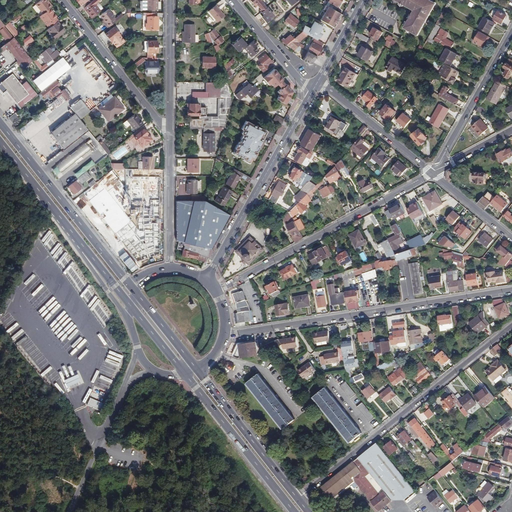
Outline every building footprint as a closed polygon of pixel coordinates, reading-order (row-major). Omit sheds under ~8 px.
[(43,13),(50,8),(52,6),(49,3),(48,3),(45,0),(41,0),(36,4),(43,13)] [(147,0),(148,9),(158,10),(157,0),(147,0)] [(261,12),(267,8),(260,0),(250,0),(256,6),(257,5),(261,10),(260,10),(261,12)] [(328,0),(325,5),(335,10),(337,6),(339,7),(341,4),(340,2),(340,0),(328,0)] [(407,25),(420,32),(436,3),(432,1),(430,0),(396,0),(401,2),(404,5),(415,11),(412,15),(410,19),(408,22),(407,25)] [(84,8),(93,17),(101,11),(95,3),(95,4),(92,1),(84,8)] [(224,15),(215,4),(208,10),(217,21),(224,15)] [(320,21),(334,29),(341,14),(335,10),(325,5),(320,15),(322,16),(320,21)] [(57,21),(59,20),(57,18),(58,17),(50,8),(43,13),(40,16),(50,27),(57,21)] [(105,23),(108,27),(116,21),(113,17),(115,16),(108,8),(101,15),(104,18),(107,22),(105,23)] [(274,16),(267,8),(261,12),(260,14),(267,22),(274,16)] [(507,15),(499,11),(498,12),(493,10),(491,14),(495,17),(494,19),(502,24),(507,15)] [(154,13),(147,13),(147,24),(146,24),(146,29),(158,29),(158,17),(154,17),(154,13)] [(297,21),(289,14),(284,19),(293,27),(297,21)] [(495,23),(485,17),(479,27),(489,33),(495,23)] [(0,30),(9,41),(13,38),(14,37),(5,25),(0,19),(0,30)] [(60,25),(57,21),(50,27),(46,31),(54,40),(65,31),(60,25)] [(15,36),(26,27),(25,25),(17,32),(10,22),(6,26),(15,36)] [(182,37),(182,42),(195,42),(194,23),(184,24),(184,31),(184,38),(182,37)] [(315,38),(317,39),(320,34),(317,32),(321,26),(318,24),(317,25),(314,23),(310,30),(304,27),(301,31),(308,34),(311,36),(315,38)] [(436,24),(429,37),(432,39),(439,26),(436,24)] [(418,35),(420,32),(407,25),(406,26),(405,28),(418,35)] [(120,34),(114,27),(106,33),(112,41),(120,34)] [(213,28),(209,32),(213,41),(214,39),(218,43),(222,39),(213,28)] [(384,33),(374,28),(370,35),(380,41),(384,33)] [(441,41),(440,44),(451,50),(453,45),(448,42),(449,40),(446,39),(449,33),(441,29),(437,37),(436,36),(435,38),(441,41)] [(0,30),(0,32),(7,42),(9,41),(0,30)] [(308,34),(301,31),(295,37),(287,44),(294,51),(295,50),(299,46),(301,45),(299,43),(308,34)] [(205,33),(208,42),(213,41),(209,32),(205,33)] [(357,32),(356,35),(367,42),(369,39),(357,32)] [(488,36),(480,32),(474,42),(482,46),(488,36)] [(26,46),(34,40),(30,35),(22,41),(26,46)] [(287,44),(295,37),(294,35),(292,37),(290,35),(283,42),(286,45),(287,44)] [(244,48),(248,44),(241,36),(233,43),(240,51),(244,48)] [(396,39),(391,37),(390,38),(388,37),(387,40),(389,41),(387,45),(391,47),(396,39)] [(19,60),(16,62),(22,69),(31,61),(13,38),(9,41),(7,42),(0,48),(0,54),(8,48),(16,58),(16,57),(19,60)] [(316,56),(323,43),(317,39),(315,38),(308,51),(316,56)] [(257,44),(254,39),(248,44),(244,48),(251,56),(258,50),(255,46),(257,44)] [(147,57),(156,57),(156,52),(158,52),(157,41),(144,41),(144,45),(147,45),(147,57)] [(24,49),(27,53),(33,47),(30,43),(24,49)] [(377,53),(364,46),(359,55),(371,63),(377,53)] [(53,54),(48,48),(37,56),(40,59),(43,57),(46,62),(47,61),(48,63),(59,54),(56,50),(53,54)] [(456,56),(444,49),(439,58),(451,65),(456,56)] [(309,64),(312,62),(316,56),(308,51),(306,54),(304,52),(302,56),(304,58),(302,60),(309,64)] [(214,67),(215,54),(202,54),(202,67),(214,67)] [(265,70),(267,68),(269,66),(267,64),(271,61),(265,54),(259,58),(264,63),(261,66),(265,70)] [(158,62),(164,62),(164,57),(156,57),(147,57),(143,57),(134,63),(137,67),(144,61),(145,62),(146,72),(157,73),(158,62)] [(407,65),(393,57),(386,69),(392,72),(393,69),(402,74),(407,65)] [(33,81),(40,91),(70,68),(62,58),(33,81)] [(231,58),(223,65),(227,68),(229,66),(229,65),(234,61),(231,58)] [(33,60),(42,72),(44,71),(35,59),(33,60)] [(222,69),(227,80),(228,80),(227,77),(230,76),(229,71),(225,72),(223,66),(222,67),(222,69)] [(459,71),(448,66),(443,76),(450,80),(449,81),(454,84),(456,79),(454,78),(455,76),(457,76),(459,71)] [(348,87),(356,73),(346,68),(338,82),(348,87)] [(219,82),(227,82),(227,80),(222,69),(218,69),(216,69),(216,74),(218,74),(219,82)] [(283,79),(274,69),(263,78),(268,85),(271,83),(274,87),(278,84),(282,80),(283,79)] [(10,87),(25,105),(37,95),(26,81),(21,85),(12,73),(1,82),(1,83),(0,83),(0,89),(3,93),(6,90),(10,87)] [(359,75),(356,73),(348,87),(351,89),(359,75)] [(260,74),(255,78),(259,83),(264,80),(260,74)] [(286,104),(292,91),(287,84),(286,85),(282,80),(278,84),(281,88),(277,92),(279,94),(277,99),(286,104)] [(507,86),(497,80),(491,93),(490,96),(489,95),(487,99),(496,104),(507,86)] [(200,82),(195,82),(194,91),(209,91),(209,82),(200,82)] [(209,97),(215,97),(220,97),(224,97),(227,82),(219,82),(209,82),(209,91),(209,97)] [(48,94),(53,101),(61,95),(65,101),(71,97),(64,89),(60,91),(54,83),(41,94),(44,97),(48,94)] [(250,96),(258,89),(249,84),(236,94),(240,98),(246,92),(250,96)] [(457,104),(463,108),(465,105),(458,102),(459,100),(447,92),(449,88),(445,86),(440,95),(441,96),(457,104)] [(6,90),(21,108),(25,105),(10,87),(6,90)] [(365,89),(360,94),(364,97),(363,98),(368,101),(366,104),(370,107),(377,99),(369,91),(368,92),(365,89)] [(110,94),(96,105),(108,121),(124,108),(119,102),(118,103),(110,94)] [(221,127),(224,127),(232,97),(224,97),(220,97),(220,116),(207,116),(207,106),(200,106),(200,114),(200,119),(190,119),(190,127),(204,127),(221,127)] [(80,99),(70,107),(75,113),(79,119),(89,111),(80,99)] [(188,114),(200,114),(200,106),(200,103),(188,103),(188,114)] [(396,111),(388,104),(381,113),(389,120),(396,111)] [(449,109),(440,104),(429,122),(438,127),(449,109)] [(450,109),(449,109),(438,127),(439,128),(450,109)] [(42,111),(37,115),(41,121),(46,117),(42,111)] [(12,124),(19,118),(14,113),(8,118),(12,124)] [(79,119),(75,113),(50,133),(62,148),(87,128),(79,119)] [(135,113),(127,119),(134,129),(143,122),(140,119),(135,113)] [(405,128),(412,120),(404,113),(397,121),(405,128)] [(335,119),(333,117),(326,129),(334,133),(333,135),(336,136),(341,128),(343,129),(347,124),(342,121),(341,122),(338,120),(338,118),(336,118),(335,119)] [(22,131),(34,120),(32,118),(20,129),(22,131)] [(486,126),(479,118),(471,125),(478,133),(486,126)] [(263,135),(266,131),(257,126),(256,126),(246,121),(242,129),(243,130),(241,134),(244,136),(240,143),(239,142),(235,149),(236,150),(235,153),(244,158),(244,159),(249,162),(251,159),(253,160),(257,153),(256,152),(259,147),(260,148),(264,140),(263,140),(265,136),(263,135)] [(280,124),(276,134),(280,136),(284,126),(280,124)] [(363,134),(369,128),(365,125),(360,132),(363,134)] [(152,139),(142,127),(132,134),(142,146),(152,139)] [(221,130),(221,127),(204,127),(204,151),(209,151),(209,149),(214,150),(214,130),(221,130)] [(301,145),(312,151),(321,136),(310,129),(301,145)] [(428,138),(420,129),(418,132),(417,131),(412,135),(421,146),(426,141),(425,140),(428,138)] [(360,138),(351,148),(363,157),(370,149),(364,144),(365,141),(360,138)] [(101,140),(98,142),(104,150),(107,147),(101,140)] [(76,150),(81,157),(90,149),(85,143),(76,150)] [(310,152),(302,147),(299,152),(300,152),(295,160),(303,165),(310,152)] [(384,167),(390,159),(383,154),(385,152),(380,148),(372,158),(384,167)] [(511,158),(511,149),(511,148),(507,150),(507,149),(497,154),(501,162),(511,157),(511,158)] [(83,159),(81,157),(76,150),(70,155),(76,161),(77,163),(83,159)] [(62,172),(76,161),(70,155),(57,166),(62,172)] [(143,157),(143,169),(154,169),(154,157),(143,157)] [(198,158),(188,158),(188,172),(198,172),(198,158)] [(337,165),(340,169),(343,167),(348,176),(350,174),(342,160),(340,161),(337,165)] [(392,169),(401,176),(407,168),(399,161),(392,169)] [(336,167),(327,175),(331,183),(342,177),(336,167)] [(235,168),(226,183),(233,188),(240,177),(249,182),(251,178),(235,168)] [(304,172),(297,168),(294,172),(292,177),(300,183),(302,182),(303,181),(303,179),(301,178),(304,172)] [(87,171),(77,179),(78,179),(69,187),(75,193),(84,186),(82,184),(91,176),(87,171)] [(485,173),(474,173),(474,178),(475,179),(474,183),(475,183),(484,184),(484,179),(485,179),(485,173)] [(158,228),(157,228),(158,218),(159,218),(159,217),(160,216),(160,215),(160,182),(160,181),(159,180),(158,179),(157,179),(143,179),(142,179),(141,180),(140,181),(140,182),(140,215),(140,216),(140,217),(141,217),(141,218),(142,218),(143,218),(144,218),(144,231),(137,234),(129,224),(130,223),(131,222),(131,221),(131,220),(130,219),(107,191),(107,190),(106,190),(105,190),(104,190),(92,200),(91,200),(91,201),(91,202),(92,203),(115,232),(116,232),(116,233),(117,233),(118,232),(124,240),(124,241),(123,241),(123,242),(123,243),(124,243),(124,244),(138,262),(139,262),(140,262),(158,254),(159,253),(160,253),(160,252),(160,250),(160,231),(160,230),(160,229),(159,229),(158,228)] [(308,194),(309,196),(325,181),(324,179),(312,190),(308,194)] [(188,184),(188,194),(197,194),(197,180),(188,180),(188,184)] [(364,193),(374,187),(371,181),(367,184),(365,181),(359,184),(364,193)] [(276,194),(272,202),(279,206),(282,200),(281,199),(283,197),(285,198),(287,194),(285,193),(286,191),(287,192),(289,188),(282,183),(278,190),(275,188),(273,192),(276,194)] [(226,201),(232,191),(224,186),(218,197),(217,197),(215,200),(224,205),(225,201),(226,201)] [(325,200),(336,193),(332,187),(321,193),(325,200)] [(297,198),(301,201),(308,194),(303,191),(297,198)] [(435,192),(423,199),(431,212),(443,205),(435,192)] [(478,204),(485,210),(491,203),(495,197),(489,192),(483,199),(482,199),(478,204)] [(290,212),(292,216),(300,211),(302,214),(309,210),(306,206),(312,202),(309,196),(308,194),(301,201),(290,212)] [(495,197),(491,203),(501,211),(508,204),(497,195),(495,197)] [(231,215),(208,202),(210,199),(207,198),(205,201),(206,197),(192,197),(192,201),(176,201),(176,240),(179,241),(177,248),(183,250),(182,255),(187,256),(187,255),(197,258),(198,253),(199,253),(197,259),(205,261),(206,255),(208,255),(209,248),(211,249),(231,215)] [(413,220),(423,214),(417,202),(413,205),(413,206),(410,208),(407,210),(413,220)] [(394,220),(405,214),(400,204),(388,210),(392,216),(394,220)] [(270,214),(264,210),(260,216),(266,220),(270,214)] [(454,225),(460,217),(454,211),(447,219),(454,225)] [(293,236),(296,242),(304,238),(300,230),(296,223),(294,220),(289,224),(294,234),(293,236)] [(296,223),(300,230),(305,228),(301,220),(296,223)] [(466,239),(472,232),(464,225),(462,226),(460,224),(453,231),(456,234),(457,232),(466,239)] [(396,235),(387,240),(396,255),(401,253),(397,245),(402,242),(401,239),(399,240),(396,235),(398,234),(401,232),(396,225),(392,227),(396,235)] [(356,249),(366,244),(359,231),(349,236),(356,249)] [(485,233),(479,240),(488,247),(494,240),(485,233)] [(426,244),(421,235),(407,243),(411,250),(415,248),(419,247),(426,244)] [(439,244),(453,248),(456,245),(446,236),(439,244)] [(264,250),(251,237),(237,251),(244,259),(243,261),(244,262),(245,263),(247,262),(250,264),(264,250)] [(384,248),(389,257),(396,255),(387,240),(377,246),(379,249),(380,248),(381,249),(384,248)] [(511,258),(511,253),(509,252),(508,253),(505,250),(506,249),(500,244),(496,249),(507,259),(510,261),(511,260),(511,259),(511,258)] [(58,261),(65,250),(59,246),(52,257),(58,261)] [(313,266),(330,256),(325,247),(308,256),(313,266)] [(401,253),(396,255),(398,261),(409,257),(416,254),(415,248),(411,250),(401,253)] [(339,256),(339,257),(343,264),(344,265),(347,264),(351,261),(352,261),(347,251),(339,256)] [(458,266),(462,267),(466,268),(466,266),(464,258),(453,255),(453,253),(449,254),(445,254),(445,259),(454,258),(454,261),(459,262),(458,266)] [(389,257),(379,261),(375,262),(377,269),(384,267),(384,269),(386,268),(387,270),(390,270),(391,268),(398,267),(398,261),(396,255),(389,257)] [(62,268),(73,284),(67,291),(78,284),(78,283),(80,285),(85,280),(82,278),(83,277),(81,274),(79,272),(73,263),(72,262),(69,258),(62,268)] [(371,263),(361,267),(342,273),(345,293),(347,293),(348,303),(349,303),(350,310),(360,309),(359,303),(359,302),(360,302),(359,299),(361,299),(360,291),(350,292),(348,279),(362,274),(374,270),(371,263)] [(415,294),(415,295),(423,294),(421,276),(422,276),(421,273),(420,273),(419,263),(410,265),(415,294)] [(281,273),(285,280),(298,272),(296,268),(294,269),(292,266),(281,273)] [(504,273),(488,275),(489,282),(497,281),(498,284),(506,283),(504,273)] [(477,274),(467,276),(469,286),(479,285),(478,281),(480,281),(480,278),(478,278),(477,274)] [(430,278),(431,290),(436,289),(436,287),(443,286),(442,277),(430,278)] [(455,291),(465,290),(464,281),(454,282),(454,278),(448,278),(450,292),(455,291)] [(272,295),(273,298),(282,293),(277,286),(279,285),(277,282),(276,283),(275,282),(272,284),(271,283),(268,285),(269,286),(266,287),(271,295),(272,295)] [(333,284),(328,285),(332,305),(345,303),(343,293),(335,294),(333,284)] [(105,325),(114,316),(102,305),(100,307),(97,304),(102,299),(91,288),(82,297),(94,309),(93,310),(96,313),(95,315),(105,325)] [(233,294),(237,303),(242,301),(244,301),(240,291),(233,294)] [(324,292),(317,293),(319,307),(327,306),(324,292)] [(49,294),(43,301),(48,306),(55,299),(49,294)] [(309,295),(294,298),(295,307),(302,306),(302,308),(311,306),(309,295)] [(503,304),(502,299),(495,300),(496,307),(500,319),(510,315),(506,303),(503,304)] [(289,304),(276,306),(277,316),(286,315),(290,315),(289,304)] [(247,306),(238,308),(239,312),(238,312),(240,322),(250,321),(248,307),(247,306)] [(474,336),(489,323),(486,319),(485,312),(470,323),(475,330),(472,333),(474,336)] [(440,318),(441,325),(454,323),(453,316),(448,317),(448,316),(440,318)] [(403,327),(405,327),(405,321),(392,323),(393,328),(399,327),(399,330),(389,332),(391,345),(398,344),(397,343),(406,342),(405,330),(403,330),(403,327)] [(416,344),(417,349),(432,342),(431,339),(423,342),(421,330),(415,330),(415,328),(410,329),(412,344),(416,344)] [(331,341),(330,336),(329,331),(315,333),(316,343),(331,341)] [(363,342),(363,345),(362,345),(363,350),(370,349),(370,352),(376,351),(375,344),(374,341),(372,332),(359,334),(360,342),(363,342)] [(283,344),(284,349),(298,347),(297,337),(280,340),(283,344)] [(280,339),(265,345),(267,351),(277,347),(283,344),(280,340),(280,339)] [(240,344),(234,356),(239,358),(260,354),(258,341),(240,344)] [(341,343),(343,357),(347,357),(348,356),(347,351),(353,350),(352,341),(341,343)] [(79,354),(89,344),(86,342),(77,352),(79,354)] [(376,351),(378,367),(391,361),(394,359),(394,356),(380,362),(379,355),(378,355),(378,353),(391,351),(390,342),(375,344),(376,351)] [(499,354),(499,355),(504,351),(498,344),(494,348),(499,354)] [(495,357),(499,354),(494,348),(491,351),(495,357)] [(439,360),(443,365),(451,359),(444,351),(442,353),(436,357),(439,360)] [(326,357),(327,364),(342,361),(340,352),(326,354),(326,357)] [(42,356),(33,364),(39,372),(46,367),(49,364),(47,362),(42,356)] [(343,357),(345,369),(356,367),(355,359),(347,361),(347,357),(343,357)] [(444,367),(452,361),(451,359),(443,365),(444,367)] [(498,360),(495,363),(495,365),(493,367),(492,367),(486,372),(494,381),(506,371),(498,360)] [(378,367),(379,368),(380,368),(381,370),(393,365),(391,361),(378,367)] [(299,370),(304,378),(316,369),(311,362),(299,370)] [(424,366),(414,374),(415,375),(413,377),(415,380),(416,379),(420,384),(427,379),(431,375),(424,366)] [(395,386),(408,376),(405,373),(403,370),(401,368),(389,378),(395,386)] [(284,429),(295,420),(259,374),(247,383),(284,429)] [(356,395),(346,382),(341,387),(351,399),(356,395)] [(370,386),(363,391),(369,399),(376,393),(370,386)] [(380,395),(386,403),(391,399),(393,397),(394,398),(397,395),(390,387),(380,395)] [(484,407),(495,398),(486,387),(476,396),(484,407)] [(351,442),(362,433),(326,388),(315,397),(351,442)] [(511,406),(511,395),(507,389),(502,393),(510,403),(509,404),(511,406)] [(467,416),(470,414),(468,411),(460,401),(456,396),(453,393),(444,401),(446,405),(444,407),(447,410),(449,408),(450,410),(457,404),(467,416)] [(456,396),(460,401),(468,411),(476,403),(469,394),(463,398),(459,394),(456,396)] [(101,411),(103,403),(89,398),(87,405),(101,411)] [(375,419),(362,403),(357,407),(370,423),(375,419)] [(435,414),(430,408),(425,412),(429,418),(435,414)] [(500,425),(506,429),(511,423),(511,419),(509,416),(499,424),(500,425)] [(428,446),(434,441),(416,418),(410,423),(428,446)] [(506,432),(508,430),(506,429),(500,425),(492,432),(494,435),(495,436),(502,430),(506,432)] [(412,440),(405,431),(398,437),(405,445),(412,440)] [(398,449),(392,441),(384,447),(391,455),(398,449)] [(453,461),(461,455),(465,452),(457,441),(452,445),(456,449),(457,451),(456,452),(452,455),(450,453),(448,455),(453,461)] [(359,457),(393,500),(405,500),(416,491),(378,442),(359,457)] [(472,453),(484,456),(486,447),(478,445),(477,447),(474,446),(472,453)] [(407,455),(412,461),(416,459),(411,452),(407,455)] [(428,455),(435,462),(438,459),(431,452),(428,455)] [(359,457),(322,487),(329,497),(330,496),(334,500),(353,484),(356,487),(359,485),(380,511),(393,500),(359,457)] [(440,472),(442,475),(443,476),(455,466),(452,462),(440,472)] [(468,463),(467,468),(481,472),(483,466),(469,462),(468,463)] [(501,466),(496,465),(496,466),(492,465),(492,466),(490,474),(500,476),(503,466),(501,465),(501,466)] [(477,495),(484,503),(486,501),(487,502),(490,499),(491,500),(494,497),(492,495),(489,492),(494,487),(494,486),(489,482),(488,482),(487,481),(484,481),(481,485),(484,488),(477,495)] [(451,503),(459,497),(454,490),(451,492),(450,491),(445,495),(451,503)] [(436,508),(444,501),(436,491),(428,498),(436,508)] [(406,503),(418,494),(416,492),(404,501),(406,503)] [(473,511),(479,511),(485,508),(479,500),(470,507),(473,511)]
